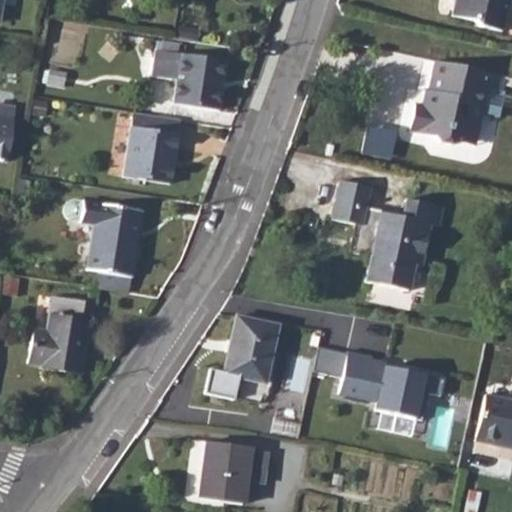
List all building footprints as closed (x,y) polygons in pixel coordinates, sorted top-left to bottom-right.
[(454,0),(452,9),(475,15),(479,24),(500,28),(506,0),(454,0)] [(156,51),(152,75),(177,80),(173,103),(217,110),(225,62),(156,51)] [(442,62),(430,60),(423,89),(420,89),(416,102),(412,101),(405,128),(430,134),(432,141),(443,144),(450,140),(452,130),(472,134),(477,112),(472,111),(478,85),(492,88),(496,74),(442,62)] [(492,88),(478,85),(472,111),(477,112),(495,116),(501,90),(492,88)] [(0,161),(6,162),(16,105),(0,102),(0,161)] [(132,113),(122,177),(169,184),(179,120),(132,113)] [(452,130),(450,140),(470,145),(472,134),(452,130)] [(354,224),(351,238),(372,242),(369,257),(364,281),(408,290),(414,265),(421,266),(430,225),(439,227),(443,207),(415,201),(411,220),(401,218),(380,213),(380,209),(368,206),(372,189),(340,181),(331,219),(354,224)] [(86,270),(98,272),(127,277),(129,278),(140,212),(82,202),(73,200),(68,202),(66,206),(65,212),(66,217),(70,220),(79,221),(79,222),(93,224),(86,270)] [(33,330),(27,364),(39,366),(40,369),(77,375),(91,304),(52,297),(45,332),(33,330)] [(235,317),(220,375),(260,385),(276,328),(235,317)] [(345,357),(315,350),(310,375),(339,381),(345,357)] [(345,355),(345,357),(339,381),(336,397),(374,405),(372,414),(419,424),(425,397),(437,399),(441,383),(418,378),(419,375),(404,372),(403,375),(393,372),(383,370),(384,367),(368,364),(369,360),(345,355)] [(511,398),(486,392),(474,440),(511,448),(511,398)] [(206,441),(198,498),(241,504),(249,447),(206,441)]
